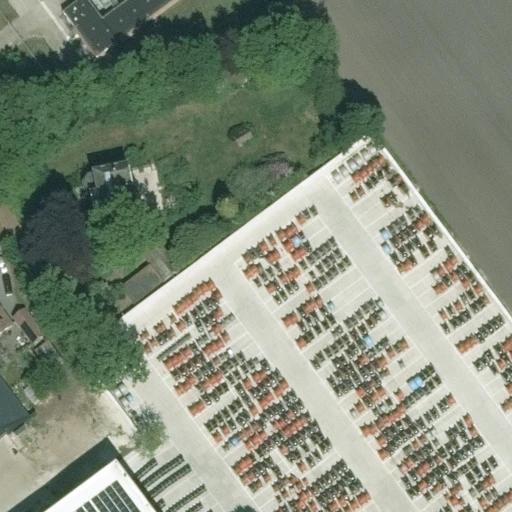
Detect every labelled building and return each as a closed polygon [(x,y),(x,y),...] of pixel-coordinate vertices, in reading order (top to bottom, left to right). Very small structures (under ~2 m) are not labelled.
[(83,0),(62,16),(79,38),(96,62),(178,0),(132,0),(102,23),(85,0),(83,0)] [(246,130),(232,139),(238,148),(252,140),(246,130)] [(84,188),(85,196),(93,201),(97,221),(126,215),(126,217),(140,214),(135,192),(132,192),(128,173),(89,181),(84,188)] [(139,254),(149,267),(162,284),(179,271),(156,241),(139,254)] [(0,335),(12,327),(0,311),(0,335)] [(25,312),(11,320),(32,348),(44,338),(25,312)] [(0,441),(28,421),(0,383),(0,441)] [(144,511),(118,477),(70,511),(144,511)]
